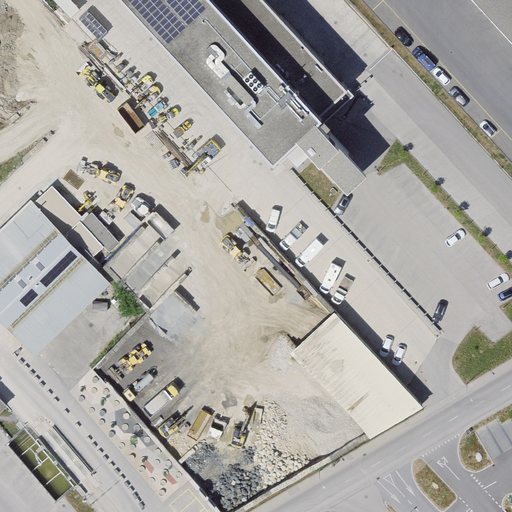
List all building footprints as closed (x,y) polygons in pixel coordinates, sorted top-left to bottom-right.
[(272,0),(135,0),(281,156),(355,88),(272,0)] [(511,0),(476,0),(511,39),(511,0)] [(31,204),(0,233),(0,318),(36,356),(113,283),(92,261),(103,251),(67,212),(52,226),(31,204)] [(418,396),(336,305),(291,346),(373,436),(418,396)] [(0,414),(8,407),(0,398),(0,414)]
